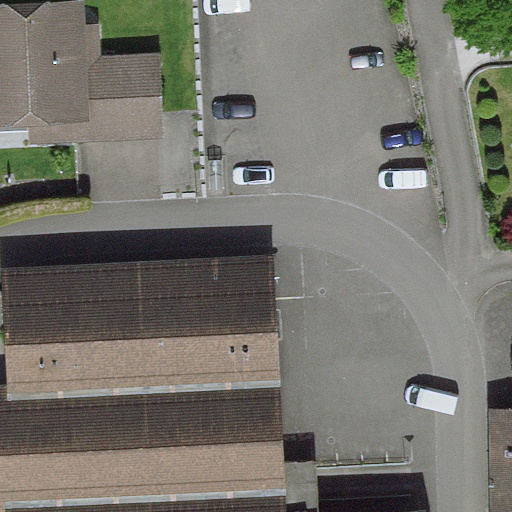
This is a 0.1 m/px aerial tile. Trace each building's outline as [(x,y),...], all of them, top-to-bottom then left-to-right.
[(71,139),(65,9),(0,12),(0,112),(23,111),(24,141),(71,139)] [(149,60),(111,61),(112,81),(149,80),(149,60)] [(212,193),(226,192),(224,163),(211,163),(212,193)] [(279,511),(266,271),(192,274),(192,280),(1,291),(5,392),(0,391),(0,424),(8,424),(9,452),(0,452),(0,504),(2,505),(2,511),(279,511)] [(511,511),(511,411),(489,412),(490,511),(511,511)]
